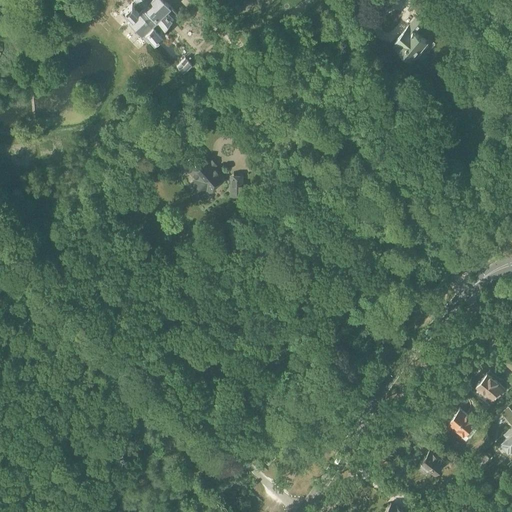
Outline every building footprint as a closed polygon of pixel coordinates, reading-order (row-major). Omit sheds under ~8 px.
[(132,0),(120,12),(141,34),(144,31),(154,41),(162,33),(159,30),(177,13),(163,0),(132,0)] [(432,16),(423,9),(423,8),(397,39),(400,41),(396,46),(411,59),(427,40),(416,31),(424,22),(426,23),(432,16)] [(511,31),(508,28),(499,38),(511,48),(511,31)] [(175,66),(182,73),(191,64),(185,57),(175,66)] [(206,192),(206,193),(224,178),(200,150),(182,166),(194,179),(190,183),(201,196),(206,192)] [(243,178),(230,178),(230,196),(243,196),(243,178)] [(490,370),(471,393),(490,409),(496,402),(492,399),(498,392),(500,394),(506,387),(499,382),(501,379),(490,370)] [(460,408),(450,420),(466,433),(470,436),(477,428),(473,424),(476,421),(467,413),(460,408)] [(511,427),(506,433),(508,436),(503,440),(504,442),(503,443),(508,449),(510,448),(511,450),(511,448),(511,427)] [(438,441),(429,434),(421,443),(430,450),(438,441)] [(425,472),(426,470),(433,476),(444,462),(428,450),(418,463),(419,464),(418,466),(418,468),(423,472),(425,472)] [(402,511),(403,511),(396,505),(395,506),(390,503),(382,511),(402,511)]
